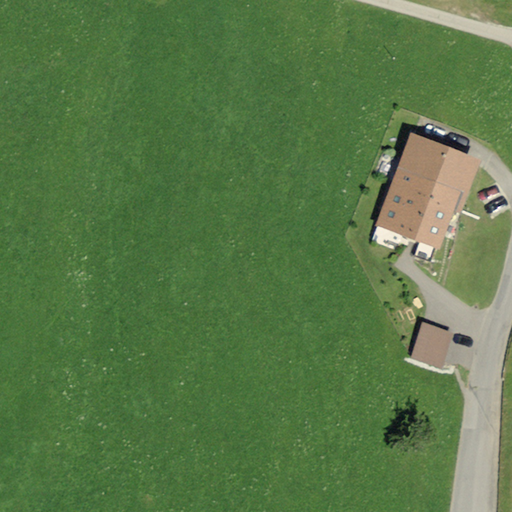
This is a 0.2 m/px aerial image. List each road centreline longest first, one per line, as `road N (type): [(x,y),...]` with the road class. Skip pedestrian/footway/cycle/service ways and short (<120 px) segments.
road 1 (residential): [(499,358),(405,264),(417,238)]
road 2 (track): [(379,0),(511,35)]
